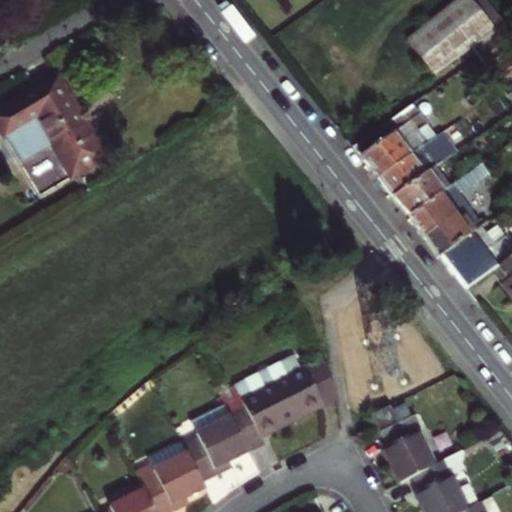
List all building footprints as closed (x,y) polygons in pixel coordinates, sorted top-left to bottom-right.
[(143,3),(126,13),(132,22),(148,12),(143,3)] [(494,46),(468,10),(407,55),(433,91),(471,63),(494,46)] [(494,46),(471,63),(511,119),(511,45),(506,38),(494,46)] [(55,84),(0,116),(0,142),(37,204),(103,164),(83,130),(76,118),(55,84)] [(80,116),(76,118),(83,130),(87,128),(80,116)] [(424,140),(425,140),(411,120),(353,162),(379,196),(435,155),(424,140)] [(379,196),(394,215),(435,185),(456,169),(442,150),(435,155),(379,196)] [(435,185),(394,215),(408,234),(438,211),(449,204),(435,185)] [(456,236),(438,211),(408,234),(438,273),(474,246),(463,231),(456,236)] [(493,262),(479,243),(474,246),(438,273),(464,306),(493,285),(511,270),(511,249),(493,262)] [(511,270),(493,285),(503,297),(499,300),(511,315),(511,270)] [(333,380),(316,350),(297,360),(322,406),(336,399),(333,380)] [(214,397),(218,405),(244,455),(263,445),(259,439),(257,434),(286,418),(289,424),(322,406),(297,360),(294,353),(234,384),(235,385),(214,397)] [(227,464),(244,455),(218,405),(185,423),(193,439),(178,447),(198,486),(213,478),(210,473),(227,464)] [(391,405),(373,415),(382,433),(401,423),(391,405)] [(415,415),(401,423),(382,433),(389,447),(383,450),(400,483),(416,475),(434,465),(419,436),(424,433),(415,415)] [(259,439),(289,424),(286,418),(257,434),(259,439)] [(490,435),(493,439),(501,434),(499,430),(490,435)] [(511,441),(505,433),(501,434),(506,444),(511,441)] [(493,439),(490,435),(474,444),(476,448),(493,439)] [(148,464),(134,472),(141,484),(155,511),(172,511),(173,511),(170,507),(185,499),(201,491),(198,486),(178,447),(175,441),(145,457),(148,464)] [(419,492),(429,511),(465,511),(477,506),(480,504),(462,470),(476,463),(473,457),(475,447),(473,444),(434,465),(416,475),(423,490),(419,492)] [(210,473),(213,478),(230,469),(227,464),(210,473)] [(155,511),(141,484),(109,502),(111,506),(98,511),(155,511)] [(480,504),(477,506),(465,511),(505,511),(498,496),(480,504)] [(170,507),(173,511),(188,504),(185,499),(170,507)]
